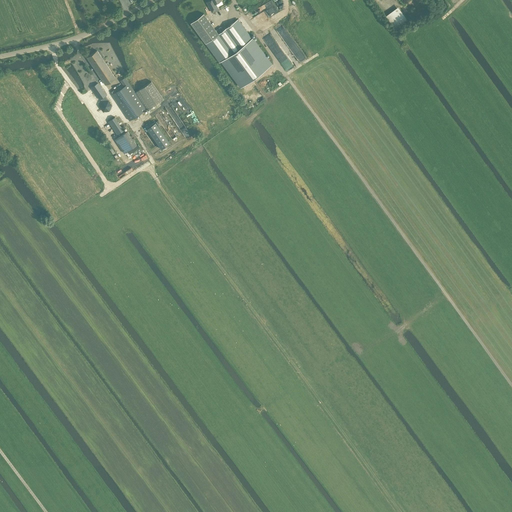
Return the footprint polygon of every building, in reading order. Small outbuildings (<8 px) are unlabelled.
[(212,13),(218,10),(215,4),(221,1),(220,0),(210,0),(211,1),(207,3),(212,13)] [(205,43),(218,34),(203,14),(190,23),(205,43)] [(221,62),(251,39),(238,20),(218,34),(205,43),(219,63),(221,62)] [(240,88),(272,64),(253,37),(251,39),(221,62),(240,88)] [(105,85),(115,78),(97,51),(87,57),(105,85)] [(146,109),(135,92),(125,77),(120,80),(124,86),(123,87),(112,94),(112,95),(129,121),(146,109)] [(146,109),(162,98),(151,82),(135,92),(146,109)] [(106,95),(98,83),(91,88),(99,100),(101,99),(102,100),(107,100),(105,96),(106,95)] [(122,84),(111,92),(112,94),(123,87),(122,84)] [(107,100),(102,100),(99,106),(102,111),(109,111),(111,105),(108,100),(107,100)] [(125,130),(114,116),(106,121),(117,136),(125,130)] [(163,133),(155,123),(147,129),(161,149),(170,143),(163,133)]
